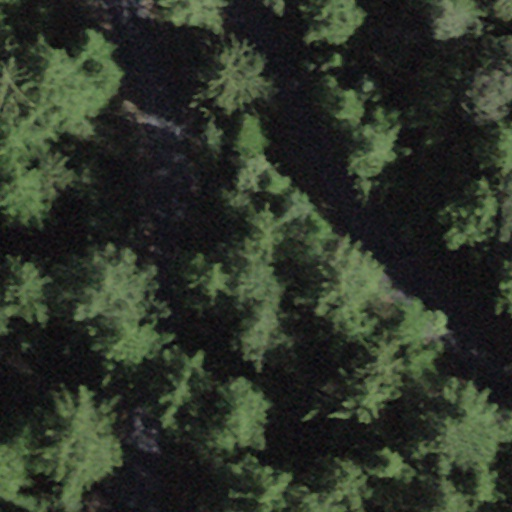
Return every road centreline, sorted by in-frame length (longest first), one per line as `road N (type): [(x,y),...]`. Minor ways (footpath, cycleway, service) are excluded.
road 1 (unclassified): [(231,0),(361,323),(450,511)]
road 2 (unclassified): [(105,511),(111,190),(56,0)]
